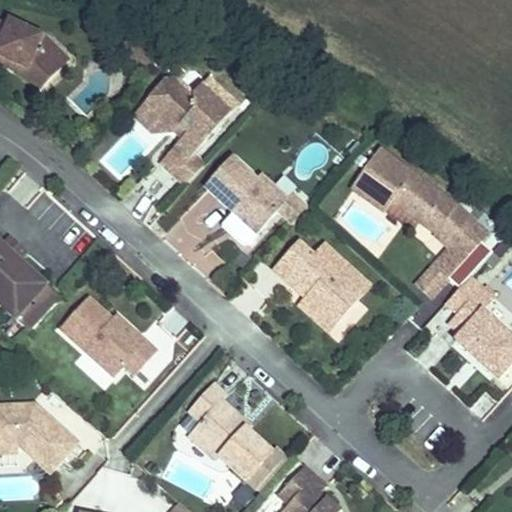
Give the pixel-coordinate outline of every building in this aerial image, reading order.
[(28,71),(45,87),(62,69),(60,68),(39,47),(43,37),(10,22),(8,27),(0,24),(0,23),(0,58),(1,59),(3,56),(12,60),(10,63),(28,71)] [(39,47),(60,68),(67,60),(43,37),(39,47)] [(140,60),(143,63),(145,52),(148,53),(150,46),(127,42),(123,57),(140,60)] [(143,63),(152,71),(163,58),(152,47),(150,46),(148,53),(145,52),(143,63)] [(0,66),(24,77),(39,92),(45,87),(28,71),(10,63),(12,60),(3,56),(1,59),(0,58),(0,66)] [(202,87),(218,101),(225,94),(209,79),(202,87)] [(182,140),(180,143),(194,156),(207,141),(204,138),(211,130),(215,133),(239,107),(225,94),(218,101),(202,87),(194,96),(180,83),(166,83),(151,99),(152,112),(175,133),(181,127),(189,133),(182,140)] [(153,134),(175,133),(152,112),(151,99),(135,117),(153,134)] [(175,133),(182,140),(189,133),(181,127),(175,133)] [(204,138),(207,141),(215,133),(211,130),(204,138)] [(162,162),(188,185),(205,166),(194,156),(180,143),(162,162)] [(433,267),(448,281),(482,244),(468,231),(476,223),(458,207),(380,151),(352,190),(385,214),(392,204),(420,224),(426,216),(441,227),(435,235),(434,236),(449,250),(433,267)] [(222,227),(243,246),(249,245),(278,213),(289,202),(288,201),(261,177),(257,181),(232,159),(205,188),(234,214),(222,227)] [(278,213),(292,226),(308,209),(293,195),(288,201),(289,202),(278,213)] [(420,224),(435,235),(441,227),(426,216),(420,224)] [(468,231),(482,244),(490,236),(476,223),(468,231)] [(5,243),(24,260),(27,256),(9,239),(5,243)] [(0,244),(0,305),(30,333),(60,300),(20,263),(24,260),(5,243),(2,247),(0,244)] [(306,300),(335,326),(371,287),(326,246),(315,257),(300,244),(275,272),(290,286),(295,281),(311,295),(306,300)] [(486,263),(492,269),(500,260),(494,254),(486,263)] [(417,286),(431,299),(448,281),(433,267),(417,286)] [(447,306),(458,315),(482,289),(471,280),(447,306)] [(290,286),(306,300),(311,295),(295,281),(290,286)] [(478,363),(499,382),(511,367),(511,338),(483,313),(495,301),(492,299),(496,295),(486,287),(483,291),(482,289),(458,315),(448,326),(460,337),(455,343),(474,359),(477,356),(481,360),(478,363)] [(61,331),(115,379),(125,368),(136,377),(157,353),(136,334),(132,339),(113,321),(89,300),(61,331)] [(328,334),(335,326),(306,300),(300,308),(328,334)] [(113,321),(132,339),(136,334),(117,317),(113,321)] [(219,458),(257,491),(287,459),(276,449),(273,453),(247,431),(246,429),(243,432),(237,426),(243,420),(223,402),(227,396),(214,385),(189,413),(201,424),(192,434),(219,458)] [(0,449),(16,448),(22,448),(50,474),(78,444),(36,406),(31,412),(25,407),(0,407),(0,449)] [(237,426),(243,432),(246,429),(247,431),(251,427),(243,420),(237,426)] [(187,440),(214,463),(219,458),(192,434),(187,440)] [(257,491),(261,495),(291,463),(287,459),(257,491)] [(328,488),(305,468),(278,498),(289,508),(285,511),(341,511),(322,494),(328,488)]
